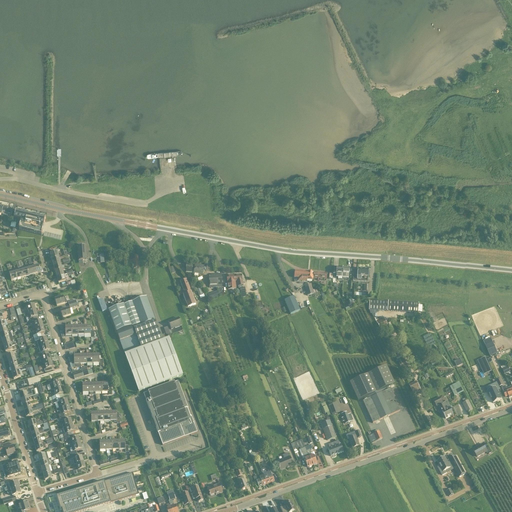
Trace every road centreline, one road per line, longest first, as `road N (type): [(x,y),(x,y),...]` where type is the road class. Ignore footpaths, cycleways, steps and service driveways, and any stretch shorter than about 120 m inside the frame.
road 1 (tertiary): [(511,270),(282,250),(0,195)]
road 2 (unclassified): [(226,511),(511,411)]
road 3 (residential): [(97,475),(42,293)]
